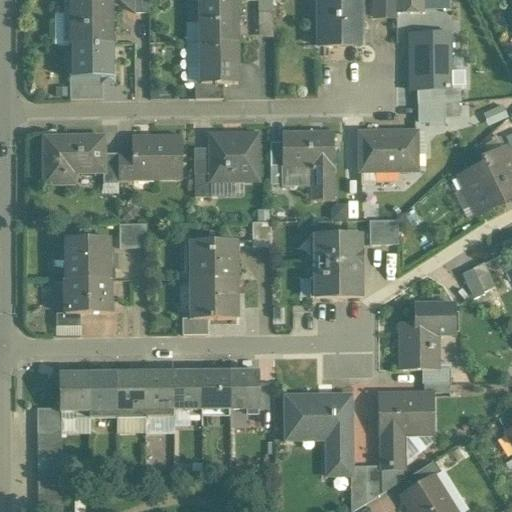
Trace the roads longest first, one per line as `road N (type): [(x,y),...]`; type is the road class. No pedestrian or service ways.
road 1 (residential): [(3,117),(330,109),(368,89)]
road 2 (residential): [(0,349),(347,346)]
road 3 (residential): [(0,283),(3,117)]
